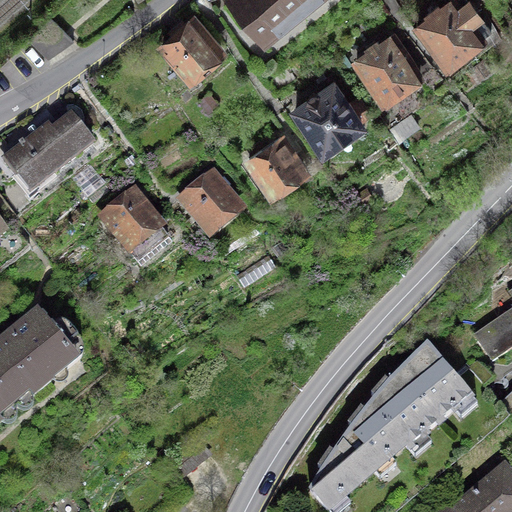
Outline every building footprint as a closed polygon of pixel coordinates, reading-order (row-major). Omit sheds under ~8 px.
[(231,0),(263,39),(310,0),(231,0)] [(429,18),(418,27),(446,64),(491,30),(467,0),(451,0),(440,9),(438,5),(426,14),(429,18)] [(220,49),(193,18),(186,24),(177,14),(164,25),(173,35),(162,45),(190,76),(220,49)] [(73,40),(50,18),(29,39),(48,57),(73,40)] [(433,66),(408,36),(398,43),(392,35),(380,44),(378,41),(366,49),(368,53),(356,61),(383,100),(433,66)] [(360,123),(333,83),(317,94),(316,93),(308,98),(309,100),(295,109),(323,149),(360,123)] [(92,142),(70,114),(52,129),(48,124),(25,143),(23,141),(19,144),(20,146),(4,158),(17,175),(21,172),(35,188),(92,142)] [(303,170),(280,137),(249,158),(272,191),(303,170)] [(239,208),(210,172),(180,197),(209,232),(239,208)] [(168,237),(133,193),(102,217),(137,261),(168,237)] [(511,294),(511,310),(476,336),(493,361),(511,347),(511,291),(510,292),(511,294)] [(52,324),(43,312),(11,338),(15,342),(7,348),(3,343),(0,345),(0,422),(81,357),(82,345),(64,323),(52,324)] [(385,380),(371,395),(375,399),(370,404),(404,445),(408,450),(470,398),(472,400),(485,389),(483,386),(468,368),(465,364),(452,376),(427,345),(389,384),(385,380)] [(492,379),(477,361),(468,368),(483,386),(492,379)] [(404,445),(370,404),(364,412),(360,408),(348,423),(353,428),(334,454),(330,450),(317,466),(323,471),(310,491),(327,510),(404,445)] [(197,435),(165,462),(180,480),(213,455),(197,435)] [(451,503),(440,511),(511,511),(511,476),(504,467),(487,482),(483,477),(471,487),(474,491),(455,508),(451,503)]
